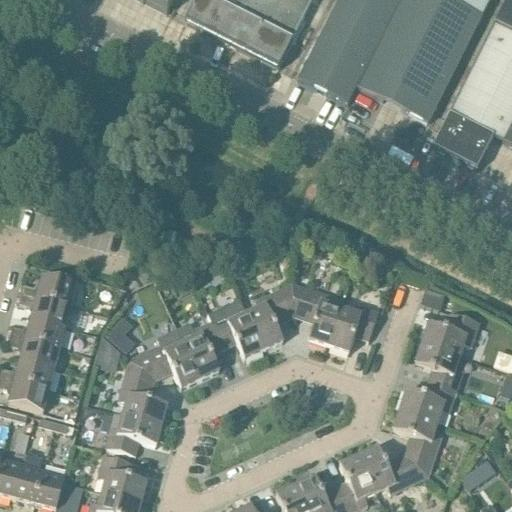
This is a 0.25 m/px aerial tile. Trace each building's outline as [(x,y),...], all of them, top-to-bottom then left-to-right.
[(175,0),(126,0),(166,19),(175,0)] [(197,0),(183,28),(230,52),(256,0),(197,0)] [(292,47),(291,46),(314,0),(256,0),(230,52),(277,76),(292,47)] [(340,0),(298,84),(297,85),(346,110),(355,94),(402,0),(340,0)] [(403,0),(355,94),(426,130),(427,129),(491,0),(403,0)] [(511,153),(511,0),(508,0),(493,31),(492,31),(447,120),(448,120),(432,154),(475,176),(492,143),(511,153)] [(22,291),(20,300),(70,313),(76,292),(72,291),(74,283),(54,278),(53,285),(40,282),(37,295),(22,291)] [(245,319),(262,357),(282,348),(273,328),(293,319),(291,289),(253,307),(256,314),(245,319)] [(327,353),(330,345),(340,314),(328,310),(331,302),(291,289),(293,319),(314,326),(307,346),(327,353)] [(104,293),(101,307),(114,310),(118,296),(104,293)] [(70,313),(20,300),(18,310),(32,313),(29,325),(65,334),(70,313)] [(239,306),(207,320),(210,327),(218,345),(222,352),(234,346),(243,366),(262,357),(245,319),(239,306)] [(330,345),(327,353),(348,359),(354,339),(368,344),(377,318),(355,310),(352,318),(340,314),(330,345)] [(420,350),(447,359),(460,363),(463,352),(471,354),(479,330),(452,321),(447,337),(427,330),(420,350)] [(122,323),(105,342),(114,351),(123,341),(132,332),(122,323)] [(65,334),(29,325),(26,336),(12,333),(9,342),(59,355),(65,334)] [(222,352),(218,345),(210,327),(189,336),(193,343),(181,349),(199,386),(218,377),(209,358),(222,352)] [(59,355),(9,342),(7,351),(21,355),(18,367),(54,376),(59,355)] [(199,386),(181,349),(170,354),(167,347),(127,365),(151,385),(170,376),(179,395),(199,386)] [(460,363),(447,359),(420,350),(413,371),(434,377),(429,390),(447,396),(456,399),(463,378),(456,375),(460,363)] [(100,356),(96,372),(112,376),(116,360),(100,356)] [(151,385),(127,365),(126,365),(116,407),(123,409),(120,421),(160,432),(165,411),(145,406),(151,385)] [(54,376),(18,367),(15,378),(0,374),(0,376),(0,384),(48,397),(54,376)] [(6,409),(42,419),(48,397),(0,384),(0,394),(9,397),(6,409)] [(456,399),(447,396),(429,390),(425,403),(405,396),(398,417),(438,430),(441,418),(449,421),(456,399)] [(0,413),(0,422),(10,425),(13,417),(0,413)] [(64,419),(63,425),(73,427),(76,417),(71,416),(64,419)] [(13,417),(10,425),(24,429),(26,421),(13,417)] [(438,430),(398,417),(391,437),(411,444),(405,464),(428,484),(441,444),(434,442),(438,430)] [(160,432),(120,421),(117,433),(109,431),(103,454),(130,462),(134,447),(155,453),(160,432)] [(40,424),(37,432),(53,436),(55,428),(40,424)] [(73,433),(67,431),(55,428),(53,436),(71,441),(73,433)] [(428,484),(405,464),(386,472),(377,453),(357,462),(375,500),(386,495),(389,502),(428,484)] [(99,499),(140,509),(145,489),(125,483),(128,469),(101,462),(95,485),(103,486),(99,499)] [(375,500),(357,462),(338,471),(347,491),(335,496),(341,511),(366,511),(363,505),(375,500)] [(0,501),(12,505),(21,469),(0,464),(0,465),(0,501)] [(484,464),(475,470),(480,478),(489,472),(484,464)] [(33,510),(43,475),(21,469),(12,505),(33,510)] [(43,475),(33,510),(39,511),(56,511),(60,500),(63,489),(65,481),(43,475)] [(341,511),(335,496),(322,502),(313,483),(294,492),(303,511),(341,511)] [(63,489),(60,500),(75,504),(78,493),(63,489)] [(303,511),(294,492),(275,501),(279,511),(303,511)] [(88,511),(139,511),(140,509),(99,499),(96,511),(89,509),(88,511)]
